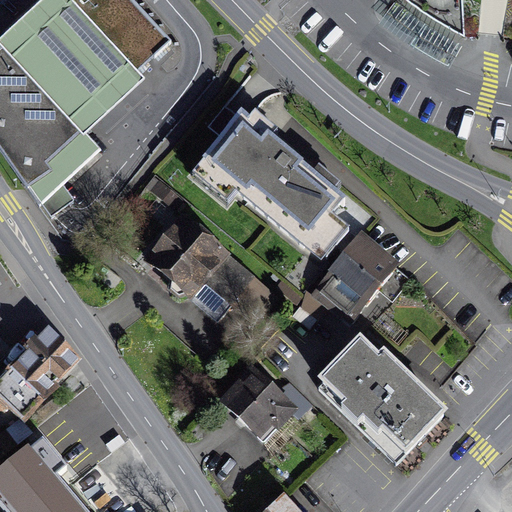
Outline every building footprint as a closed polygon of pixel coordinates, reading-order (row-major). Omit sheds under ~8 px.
[(116,110),(146,80),(138,71),(71,0),(42,0),(25,16),(0,39),(0,45),(1,47),(87,135),(116,110)] [(71,0),(138,71),(172,40),(132,0),(71,0)] [(0,47),(0,97),(64,187),(101,150),(87,135),(1,47),(0,47)] [(0,149),(50,221),(75,203),(64,187),(0,97),(0,149)] [(241,111),(191,173),(227,203),(236,193),(321,263),(335,248),(342,253),(359,235),(333,214),(347,199),(241,111)] [(159,181),(151,191),(175,212),(184,201),(159,181)] [(191,303),(193,301),(219,324),(231,308),(254,328),(279,299),(230,257),(231,256),(182,215),(144,261),(191,303)] [(329,274),(311,297),(351,328),(400,265),(362,232),(359,235),(342,253),(328,272),(329,274)] [(302,299),(282,282),(276,289),(297,306),(302,299)] [(325,312),(306,297),(299,307),(318,322),(325,312)] [(26,352),(0,379),(0,398),(26,424),(60,389),(58,386),(82,361),(50,328),(38,340),(35,337),(23,349),(26,352)] [(379,354),(361,336),(317,380),(323,386),(318,389),(397,465),(449,412),(384,349),(379,354)] [(252,367),(217,403),(264,445),(277,431),(279,432),(299,410),(252,367)] [(20,420),(0,435),(0,460),(33,433),(20,420)] [(97,511),(41,449),(5,479),(11,486),(6,490),(24,511),(97,511)] [(511,479),(503,489),(511,498),(511,479)] [(300,511),(284,495),(265,511),(300,511)]
